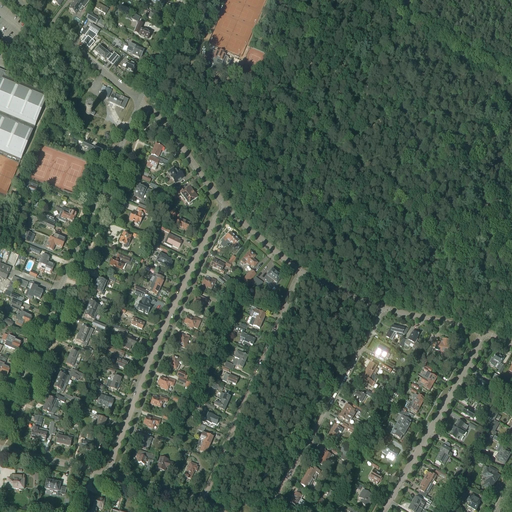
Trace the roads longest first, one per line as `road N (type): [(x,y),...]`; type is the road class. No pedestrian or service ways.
road 1 (track): [(511,255),(386,191),(322,135),(191,65)]
road 2 (residential): [(0,427),(139,100)]
road 3 (residential): [(105,473),(166,321),(213,219),(226,208)]
road 4 (residential): [(202,502),(302,272)]
road 5 (residential): [(266,511),(380,307)]
road 6 (residential): [(382,511),(483,331)]
road 7 (residential): [(139,100),(16,0)]
road 8 (secondary): [(511,75),(390,4)]
road 9 (residential): [(226,208),(139,100)]
